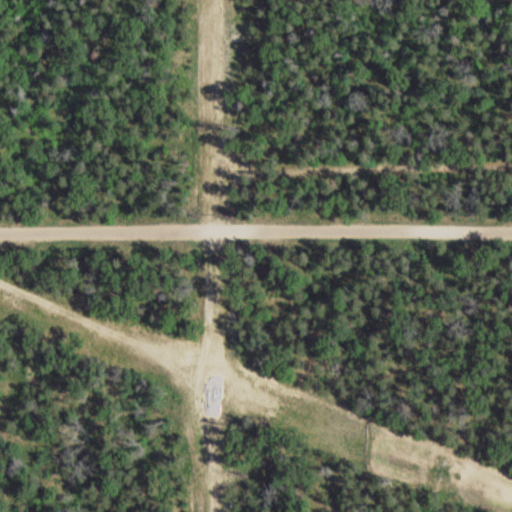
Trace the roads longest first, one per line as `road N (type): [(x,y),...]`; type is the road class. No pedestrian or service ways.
road 1 (residential): [(0,236),(511,233)]
road 2 (residential): [(208,511),(206,231)]
road 3 (track): [(0,279),(146,349),(204,394)]
road 4 (residential): [(213,0),(206,231)]
